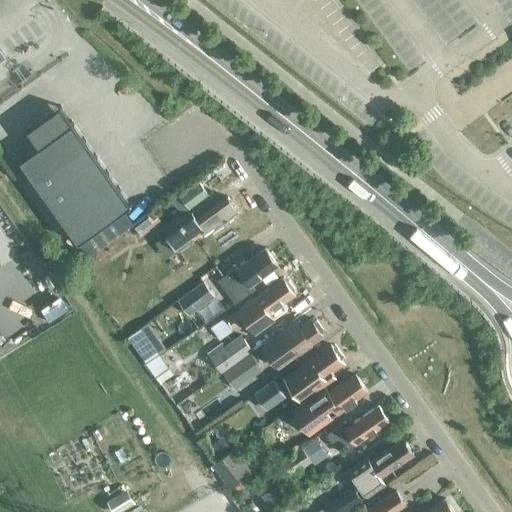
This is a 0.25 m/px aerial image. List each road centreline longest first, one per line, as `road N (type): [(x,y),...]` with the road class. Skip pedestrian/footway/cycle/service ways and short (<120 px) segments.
road 1 (unclassified): [(492,511),(236,152)]
road 2 (primary): [(198,51),(511,308)]
